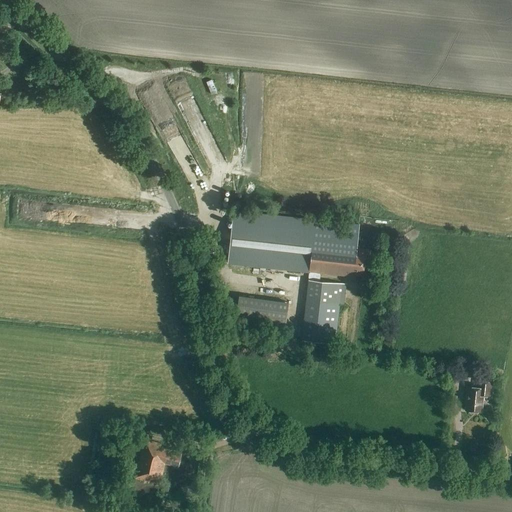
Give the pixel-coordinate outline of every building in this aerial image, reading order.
[(142,98),(149,112),(161,106),(154,91),(142,98)] [(206,162),(219,156),(212,140),(211,140),(208,133),(204,135),(205,138),(197,142),(206,162)] [(228,262),(310,271),(307,295),(302,340),(335,343),(340,299),(343,299),(345,284),(319,281),(320,273),(356,277),(356,275),(367,276),(370,249),(356,248),(359,225),(234,211),(228,262)] [(288,302),(250,297),(239,295),(236,320),(285,327),(288,302)] [(466,397),(465,410),(481,412),(483,395),(491,396),(492,382),(478,380),(477,387),(467,386),(466,397)] [(213,400),(206,405),(214,417),(221,413),(213,400)] [(162,443),(147,439),(144,438),(134,478),(159,484),(164,464),(177,467),(181,452),(161,447),(162,443)] [(116,441),(115,446),(113,446),(110,461),(119,463),(123,448),(121,448),(122,443),(116,441)] [(105,497),(123,502),(126,489),(109,484),(105,497)]
